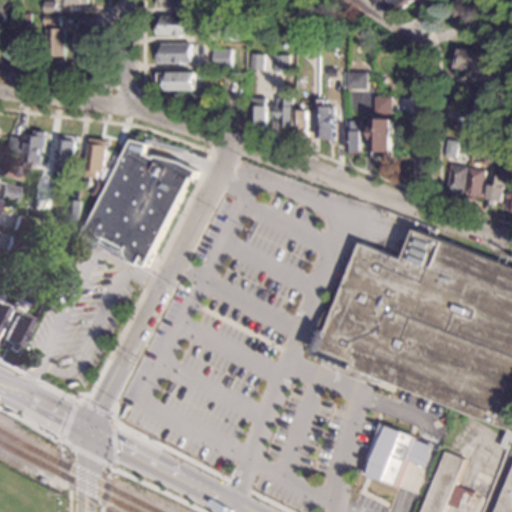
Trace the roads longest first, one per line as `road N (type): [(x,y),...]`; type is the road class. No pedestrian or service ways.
road 1 (residential): [(511,240),(127,108),(0,92)]
road 2 (secondary): [(245,511),(18,397)]
road 3 (residential): [(420,211),(418,48),(350,0)]
road 4 (residential): [(90,435),(160,287)]
road 5 (residential): [(172,263),(230,144)]
